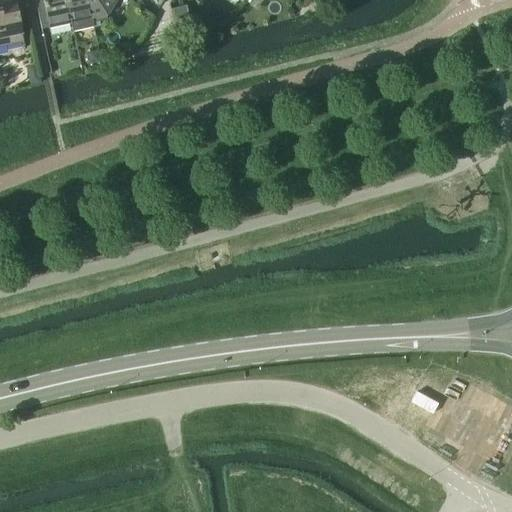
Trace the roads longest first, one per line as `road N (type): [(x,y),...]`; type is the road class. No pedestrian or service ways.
road 1 (unclassified): [(0,439),(165,402),(288,392),(362,419),(465,487)]
road 2 (secondary): [(0,399),(191,359),(436,338)]
